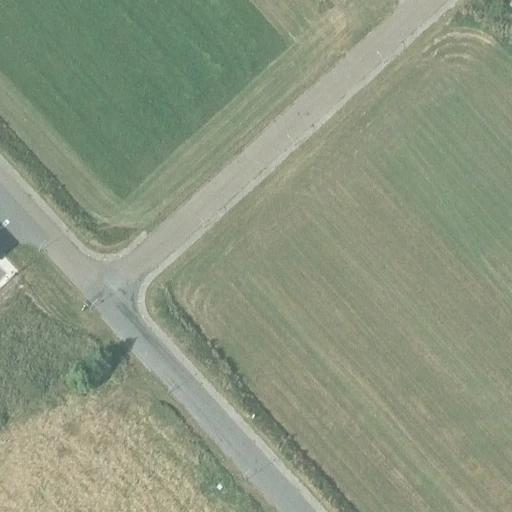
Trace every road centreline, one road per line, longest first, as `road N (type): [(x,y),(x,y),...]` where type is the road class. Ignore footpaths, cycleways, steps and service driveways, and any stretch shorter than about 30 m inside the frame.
road 1 (unclassified): [(436,0),(114,294)]
road 2 (unclassified): [(307,511),(114,294)]
road 3 (unclassified): [(114,294),(0,170)]
road 4 (unknown): [(114,294),(0,383)]
